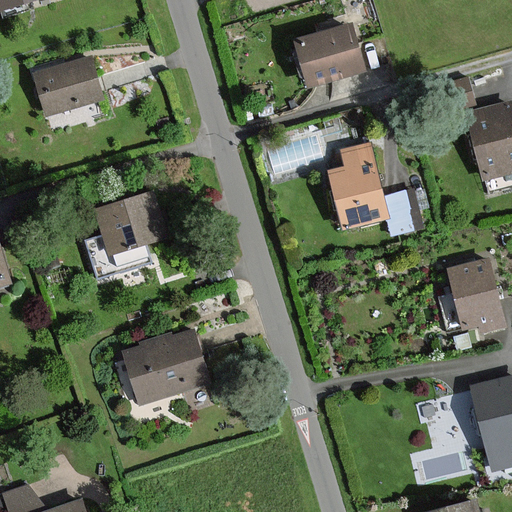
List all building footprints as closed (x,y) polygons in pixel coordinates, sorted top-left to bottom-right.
[(0,0),(0,9),(29,0),(0,0)] [(347,27),(292,44),(305,85),(360,69),(347,27)] [(91,58),(34,74),(45,114),(103,98),(91,58)] [(511,115),(509,104),(468,113),(484,178),(511,171),(511,115)] [(419,227),(410,191),(383,198),(369,144),(343,151),(348,168),(331,172),(345,227),(388,216),(393,234),(419,227)] [(165,237),(152,193),(97,210),(110,254),(165,237)] [(0,285),(9,282),(0,250),(0,285)] [(488,262),(450,271),(463,327),(479,323),(481,332),(503,327),(488,262)] [(208,384),(191,330),(124,351),(141,405),(208,384)] [(511,376),(472,387),(493,470),(511,465),(511,376)] [(82,511),(78,502),(46,511),(24,485),(0,493),(0,507),(1,511),(82,511)] [(477,511),(475,503),(436,511),(477,511)]
